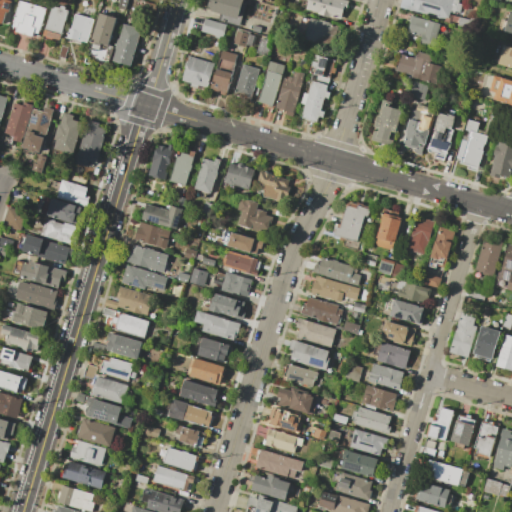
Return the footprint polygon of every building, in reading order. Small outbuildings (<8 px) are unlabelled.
[(0,0),(8,0),(12,1),(9,13),(6,12),(2,24),(0,23),(0,0)] [(118,8),(120,0),(127,0),(125,10),(118,8)] [(209,0),(243,0),(238,19),(207,10),(209,0)] [(344,0),(348,1),(345,11),(343,10),(340,19),(329,16),(329,18),(317,14),(318,13),(305,9),(308,0),(344,0)] [(458,0),(457,3),(461,4),(459,13),(455,12),(454,14),(450,13),(448,22),(413,12),(414,9),(412,9),(413,0),(458,0)] [(20,1),(46,8),(38,34),(34,32),(32,37),(15,32),(17,28),(12,27),(20,1)] [(43,35),(51,6),(60,8),(60,5),(66,7),(65,10),(68,11),(60,39),(43,35)] [(503,32),(511,34),(511,12),(508,11),(503,32)] [(75,14),(94,20),(87,44),(67,38),(75,14)] [(100,14),(116,19),(109,45),(113,47),(109,63),(87,58),(100,14)] [(411,16),(440,24),(433,48),(419,44),(419,42),(405,37),(411,16)] [(310,18),(338,26),(332,47),(304,39),(306,32),(297,30),(301,17),(310,19),(310,18)] [(457,26),(460,17),(469,20),(470,18),(474,19),(471,29),(457,26)] [(205,18),(226,24),(222,38),(201,32),(205,18)] [(123,24),(141,29),(130,66),(112,61),(116,49),(114,48),(117,39),(119,39),(123,24)] [(236,30),(249,34),(245,48),(233,44),(236,30)] [(250,35),(256,37),(253,48),(247,46),(250,35)] [(261,38),(272,41),(268,56),(257,53),(261,38)] [(62,45),(67,47),(64,58),(59,57),(62,45)] [(503,45),(511,47),(511,68),(497,64),(503,45)] [(222,50),(237,54),(225,94),(210,89),(222,50)] [(401,54),(414,58),(417,51),(427,54),(425,61),(441,66),(436,84),(395,72),(401,54)] [(189,56),(214,64),(207,87),(198,85),(197,89),(189,86),(190,82),(182,80),(185,68),(183,68),(185,61),(187,62),(189,56)] [(319,56),(334,61),(332,67),(335,68),(333,73),(331,72),(329,79),(313,74),(315,67),(311,66),(313,61),(317,62),(319,56)] [(270,61),(284,65),(272,107),(258,103),(270,61)] [(243,64),(259,69),(249,101),(234,97),(243,64)] [(275,108),(284,78),(287,79),(288,76),(292,77),(294,71),(305,74),(293,114),(275,108)] [(489,91),(494,76),(511,81),(511,105),(493,99),(495,93),(489,91)] [(425,101),(409,95),(414,80),(429,85),(425,101)] [(312,81),(327,85),(325,91),(330,92),(328,98),(324,97),(320,110),(325,111),(323,117),(318,116),(316,121),(301,116),(305,103),(302,102),(305,93),(308,94),(312,81)] [(0,94),(8,97),(0,124),(0,94)] [(23,138),(22,137),(20,142),(12,140),(13,137),(9,136),(10,134),(5,132),(14,100),(33,105),(23,138)] [(384,104),(403,110),(396,134),(395,133),(391,146),(370,140),(378,115),(380,116),(384,104)] [(417,104),(436,110),(422,155),(400,149),(412,109),(415,111),(417,104)] [(22,147),(33,109),(42,112),(44,107),(54,110),(46,137),(45,137),(40,153),(22,147)] [(439,112),(455,117),(451,129),(453,130),(444,162),(433,159),(435,154),(427,152),(439,112)] [(64,113),(73,115),(72,120),(81,122),(72,154),(54,149),(56,141),(54,140),(59,121),(62,122),(64,113)] [(457,114),(466,117),(462,131),(453,128),(457,114)] [(87,120),(99,124),(98,128),(106,130),(97,163),(90,161),(88,167),(75,164),(87,120)] [(468,120),(479,123),(476,133),(488,136),(478,169),(477,169),(476,172),(467,170),(468,166),(455,162),(468,120)] [(501,136),(511,139),(511,169),(508,182),(489,176),(496,155),(494,155),(497,145),(498,145),(501,136)] [(165,180),(148,175),(157,145),(167,148),(168,144),(174,146),(173,150),(174,150),(165,180)] [(169,180),(178,152),(188,155),(189,151),(195,153),(185,185),(169,180)] [(39,155),(46,157),(42,173),(31,170),(33,163),(36,164),(39,155)] [(194,188),(203,158),(213,162),(214,158),(221,160),(210,193),(194,188)] [(230,163),(236,165),(239,164),(241,164),(243,165),(244,166),(252,168),(252,170),(254,170),(249,190),(224,182),(230,163)] [(260,171),(265,172),(265,171),(272,173),(272,174),(292,180),(285,202),(263,196),(264,191),(261,190),(262,185),(256,183),(260,171)] [(62,180),(88,188),(85,196),(89,197),(86,207),(56,198),(58,191),(47,188),(50,180),(61,183),(62,180)] [(52,198),(81,207),(79,215),(80,215),(77,225),(46,215),(52,198)] [(242,198),(259,203),(257,209),(266,212),(266,215),(273,217),(268,231),(252,226),(251,229),(237,225),(242,212),(238,210),(242,198)] [(141,219),(146,204),(168,210),(170,205),(183,209),(176,229),(141,219)] [(357,242),(334,236),(335,233),(333,232),(335,223),(341,225),(346,205),(356,208),(357,206),(369,209),(367,217),(364,216),(357,242)] [(8,207),(26,212),(20,231),(3,225),(8,207)] [(374,245),(384,209),(403,214),(393,250),(374,245)] [(47,218),(64,223),(64,222),(77,226),(71,244),(42,235),(43,230),(42,230),(44,224),(45,224),(47,218)] [(407,249),(416,219),(424,222),(425,219),(434,221),(424,255),(407,249)] [(140,222),(171,231),(166,249),(135,240),(140,222)] [(440,227),(455,232),(444,269),(436,267),(436,269),(429,266),(431,259),(430,258),(440,227)] [(225,230),(263,242),(261,250),(259,249),(257,255),(228,246),(229,243),(222,241),(225,230)] [(27,234),(45,240),(44,240),(70,248),(65,265),(22,252),(27,234)] [(0,239),(1,237),(14,241),(12,249),(0,245),(0,239)] [(503,243),(491,282),(480,279),(482,273),(475,271),(484,238),(503,243)] [(510,244),(511,244),(511,293),(496,288),(510,244)] [(136,246),(167,255),(162,272),(127,262),(130,252),(134,253),(136,246)] [(186,248),(196,251),(193,260),(183,257),(186,248)] [(229,251),(257,260),(257,261),(261,262),(257,276),(224,266),(229,251)] [(20,253),(31,256),(29,262),(18,259),(20,253)] [(364,254),(377,258),(374,267),(361,263),(364,254)] [(203,257),(215,261),(213,267),(201,263),(203,257)] [(322,257),(354,267),(352,272),(361,275),(358,286),(312,273),(315,264),(320,266),(322,257)] [(381,259),(393,263),(389,275),(377,271),(381,259)] [(34,262),(66,272),(64,280),(61,279),(58,288),(20,277),(24,263),(29,264),(34,262)] [(395,263),(407,267),(404,279),(391,276),(395,263)] [(126,265),(167,277),(162,292),(145,287),(144,290),(121,283),(126,265)] [(193,268),(207,273),(203,287),(189,283),(193,268)] [(437,276),(427,273),(428,268),(439,271),(437,276)] [(178,272),(189,275),(187,283),(176,279),(178,272)] [(226,272),(252,280),(247,297),(221,290),(226,272)] [(426,274),(440,278),(437,288),(423,283),(426,274)] [(316,276),(359,289),(356,301),(342,297),(341,302),(311,293),(316,276)] [(398,281),(430,290),(426,306),(395,297),(398,289),(396,289),(398,281)] [(25,282),(57,291),(55,300),(57,301),(54,309),(20,300),(25,282)] [(120,286),(153,296),(147,315),(137,312),(137,313),(131,311),(131,310),(117,306),(120,299),(116,298),(120,286)] [(363,290),(368,291),(365,301),(360,300),(363,290)] [(9,291),(19,294),(16,301),(7,298),(9,291)] [(216,293),(245,301),(243,309),(246,310),(243,320),(211,311),(216,293)] [(309,298),(338,306),(337,308),(343,310),(338,326),(304,315),(309,298)] [(118,302),(115,309),(104,305),(106,299),(118,302)] [(395,300),(424,308),(421,315),(423,316),(420,326),(390,317),(395,300)] [(19,303),(48,312),(43,330),(21,324),(20,326),(14,324),(14,322),(11,321),(14,310),(16,311),(19,303)] [(354,303),(366,306),(363,313),(352,310),(354,303)] [(103,308),(149,321),(144,338),(110,328),(111,325),(105,323),(106,317),(101,315),(103,308)] [(197,311),(242,324),(237,342),(201,331),(203,325),(194,322),(197,311)] [(462,311),(476,315),(473,325),(477,327),(468,357),(449,352),(462,311)] [(511,315),(507,314),(502,327),(511,330),(511,326),(511,315)] [(298,318),(335,330),(330,347),(320,345),(320,346),(308,342),(308,341),(294,337),(296,327),(298,318)] [(386,320),(415,329),(413,336),(414,339),(413,343),(411,344),(410,347),(380,338),(386,320)] [(346,321),(359,325),(356,334),(343,330),(346,321)] [(4,324),(40,335),(37,345),(38,345),(37,350),(35,350),(31,352),(20,349),(21,347),(10,343),(9,345),(7,345),(5,343),(7,338),(5,338),(6,335),(1,334),(4,324)] [(482,326),(500,331),(491,362),(472,356),(482,326)] [(109,332),(142,342),(137,360),(107,351),(106,349),(106,347),(107,344),(108,343),(109,341),(106,340),(109,332)] [(506,334),(511,335),(511,371),(496,367),(506,334)] [(203,336),(230,345),(225,363),(197,355),(203,336)] [(291,340),(329,352),(327,356),(330,357),(326,371),(289,360),(292,351),(288,349),(291,340)] [(382,342),(410,350),(404,369),(376,361),(382,342)] [(0,346),(33,357),(32,361),(31,361),(28,372),(0,363),(0,346)] [(110,358),(133,364),(131,371),(136,373),(134,379),(129,377),(128,381),(99,373),(103,361),(109,363),(110,358)] [(195,358),(225,368),(219,385),(189,376),(195,358)] [(87,364),(97,367),(93,380),(83,377),(87,364)] [(287,364),(318,373),(316,381),(314,380),(312,388),(283,379),(287,364)] [(349,364),(362,368),(358,382),(344,378),(349,364)] [(373,364),(403,373),(398,390),(368,381),(373,364)] [(0,371),(27,379),(22,394),(0,386),(0,371)] [(97,376),(128,385),(122,405),(92,396),(97,376)] [(184,379),(218,390),(215,398),(217,399),(214,407),(179,396),(184,379)] [(367,385),(397,394),(391,412),(361,403),(367,385)] [(279,387),(290,390),(291,387),(298,389),(297,392),(302,394),(303,392),(311,395),(310,396),(313,397),(308,414),(274,403),(279,387)] [(0,392),(21,399),(16,419),(0,414),(0,392)] [(78,393),(85,395),(83,403),(75,400),(78,393)] [(89,397),(122,407),(120,415),(117,425),(86,415),(89,406),(87,405),(89,397)] [(174,399),(188,404),(188,405),(212,413),(211,416),(212,416),(208,428),(182,420),(182,421),(168,416),(174,399)] [(130,403),(143,407),(141,412),(129,408),(130,403)] [(274,407),(303,417),(301,422),(299,421),(295,431),(273,424),(274,421),(270,420),(274,407)] [(359,407),(391,416),(388,425),(391,426),(388,434),(354,424),(355,421),(351,420),(353,411),(357,412),(359,407)] [(455,411),(445,441),(425,435),(429,424),(431,424),(433,420),(436,421),(441,407),(455,411)] [(154,408),(163,411),(161,418),(152,415),(154,408)] [(334,413),(348,418),(346,425),(332,421),(334,413)] [(120,415),(132,419),(129,428),(117,425),(120,415)] [(457,415),(475,420),(468,446),(464,445),(463,449),(453,446),(454,442),(450,441),(457,415)] [(84,418),(115,428),(109,447),(78,437),(84,418)] [(0,419),(16,424),(12,436),(10,435),(8,441),(0,438),(0,419)] [(482,422),(498,427),(489,457),(477,453),(478,449),(475,448),(482,422)] [(177,425),(200,432),(195,446),(178,441),(180,435),(173,433),(175,427),(177,427),(177,425)] [(147,426),(160,430),(158,437),(145,433),(147,426)] [(315,426),(327,430),(323,442),(313,438),(314,434),(312,433),(315,426)] [(270,429),(296,437),(293,445),(296,446),(294,453),(265,444),(270,429)] [(355,429),(388,439),(385,449),(382,448),(379,456),(349,447),(355,429)] [(503,429),(511,431),(511,434),(511,468),(504,466),(503,470),(492,467),(503,429)] [(328,430),(340,434),(336,446),(325,442),(328,430)] [(296,437),(304,440),(301,447),(296,446),(293,445),(296,437)] [(0,440),(10,444),(4,463),(0,461),(0,440)] [(79,440),(106,449),(100,467),(73,458),(72,462),(60,458),(63,450),(72,452),(73,448),(76,448),(79,440)] [(426,440),(436,442),(433,450),(435,450),(433,458),(422,455),(426,440)] [(168,448),(182,452),(182,451),(189,453),(189,454),(197,457),(192,472),(163,463),(164,462),(162,462),(164,455),(166,456),(168,448)] [(345,449),(379,460),(373,478),(339,468),(345,449)] [(261,450),(303,462),(300,473),(297,472),(296,475),(289,473),(288,476),(282,474),(281,478),(255,470),(261,450)] [(318,465),(320,457),(333,461),(330,469),(318,465)] [(428,460),(469,471),(464,488),(424,476),(428,460)] [(70,462),(106,473),(101,489),(62,478),(65,470),(67,471),(70,462)] [(158,466),(194,477),(192,484),(189,483),(186,492),(153,481),(158,466)] [(334,471),(341,473),(341,472),(372,481),(370,490),(372,490),(369,500),(336,491),(337,487),(335,486),(336,483),(331,482),(334,471)] [(136,475),(147,478),(146,484),(135,481),(136,475)] [(255,475),(267,479),(268,475),(279,478),(278,480),(290,484),(285,501),(250,490),(255,475)] [(487,478),(510,486),(506,499),(483,491),(487,478)] [(53,482),(74,488),(68,505),(58,502),(61,492),(51,489),(53,482)] [(415,499),(420,482),(450,491),(449,493),(453,494),(450,505),(446,504),(445,508),(415,499)] [(307,497),(301,495),(304,485),(310,487),(307,497)] [(74,488),(94,495),(91,503),(94,503),(91,511),(88,511),(68,505),(74,488)] [(152,490),(184,501),(180,511),(158,511),(146,508),(148,502),(142,500),(144,493),(151,495),(152,490)] [(323,491),(369,504),(366,511),(330,511),(330,510),(318,507),(323,491)] [(244,511),(251,492),(297,507),(295,511),(244,511)]
